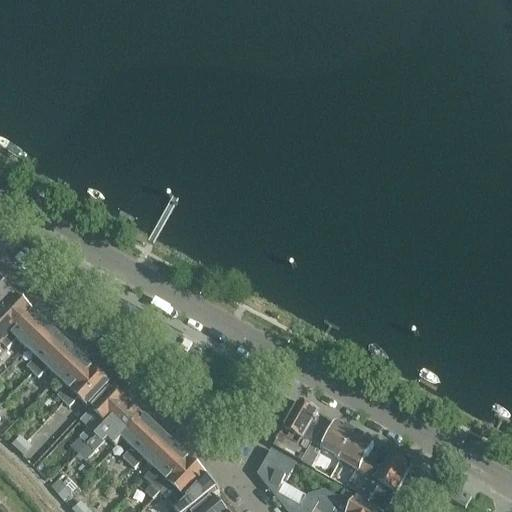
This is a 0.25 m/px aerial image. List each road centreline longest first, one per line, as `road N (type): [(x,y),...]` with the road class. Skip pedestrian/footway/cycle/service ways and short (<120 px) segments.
road 1 (residential): [(304,372),(115,262)]
road 2 (residential): [(227,497),(86,356)]
road 3 (residential): [(440,449),(304,372)]
road 4 (residential): [(227,497),(304,372)]
road 5 (residential): [(115,262),(0,196)]
